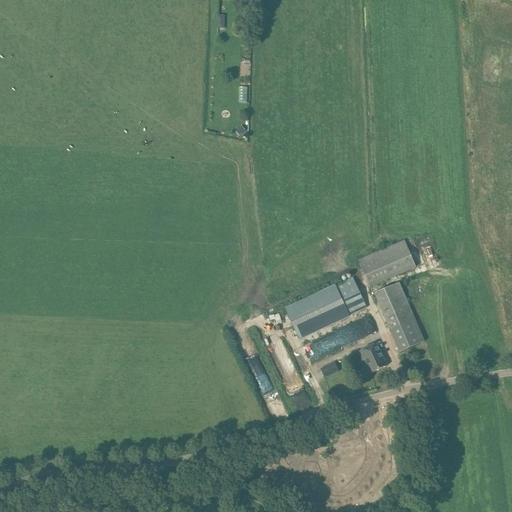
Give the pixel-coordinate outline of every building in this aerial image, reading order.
[(238,102),(246,102),(247,87),(239,87),(238,102)] [(242,126),(236,131),(239,135),(245,130),(242,126)] [(416,268),(404,241),(358,261),(370,288),(416,268)] [(366,308),(353,278),(285,310),(299,339),(366,308)] [(374,294),(398,351),(424,340),(400,283),(374,294)] [(321,338),(327,352),(375,332),(369,317),(321,338)] [(265,341),(285,392),(301,386),(300,384),(299,385),(279,335),(265,341)] [(251,339),(237,345),(246,365),(260,358),(251,339)] [(362,361),(364,360),(371,374),(387,366),(376,343),(358,352),(362,361)] [(335,362),(320,369),(325,378),(339,372),(335,362)] [(366,441),(378,428),(369,421),(358,433),(366,441)] [(308,476),(324,460),(314,450),(298,466),(308,476)]
